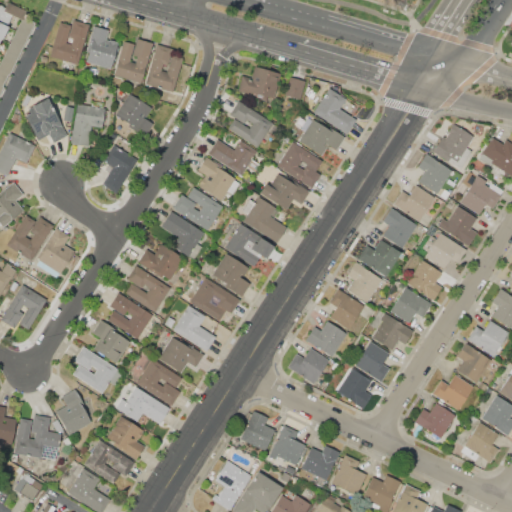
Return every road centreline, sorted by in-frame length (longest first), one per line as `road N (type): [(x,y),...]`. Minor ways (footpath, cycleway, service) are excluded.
road 1 (residential): [(425,90),(153,511)]
road 2 (residential): [(225,29),(203,110),(29,370)]
road 3 (residential): [(511,503),(244,374)]
road 4 (residential): [(378,439),(511,224)]
road 5 (residential): [(0,125),(61,0)]
road 6 (secondary): [(295,50),(425,90)]
road 7 (secondary): [(425,90),(466,65),(509,0)]
